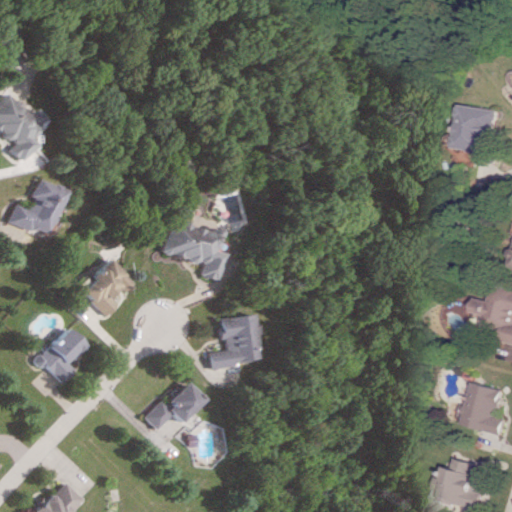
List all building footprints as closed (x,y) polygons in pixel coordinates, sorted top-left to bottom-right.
[(0,65),(15,60),(0,20),(0,19),(0,65)] [(0,139),(2,142),(0,144),(0,147),(12,160),(29,144),(22,137),(39,121),(25,107),(18,114),(0,94),(0,139)] [(502,107),(464,106),(464,135),(453,135),(453,150),(486,150),(486,158),(493,158),(494,128),(502,129),(502,107)] [(5,223),(44,235),(59,188),(30,179),(22,206),(11,203),(5,223)] [(210,279),(217,252),(208,250),(214,228),(204,226),(203,230),(164,219),(155,251),(196,263),(192,274),(210,279)] [(103,315),(114,304),(106,296),(116,286),(121,291),(130,281),(106,258),(76,290),(103,315)] [(511,288),(499,284),(495,300),(482,297),(478,312),(485,314),(482,325),(504,331),(502,339),(511,342),(511,288)] [(213,317),(217,349),(203,351),(205,367),(253,361),(247,313),(213,317)] [(60,384),(74,369),(68,363),(84,345),(65,326),(34,358),(60,384)] [(177,422),(200,398),(180,379),(143,418),(154,429),(169,413),(177,422)] [(504,389),(475,381),(463,423),(500,434),(505,418),(497,416),(504,389)] [(432,498),(479,507),(482,491),(474,490),(479,463),(456,458),(454,466),(447,465),(444,477),(437,476),(432,498)] [(69,511),(82,499),(63,480),(33,511),(69,511)]
